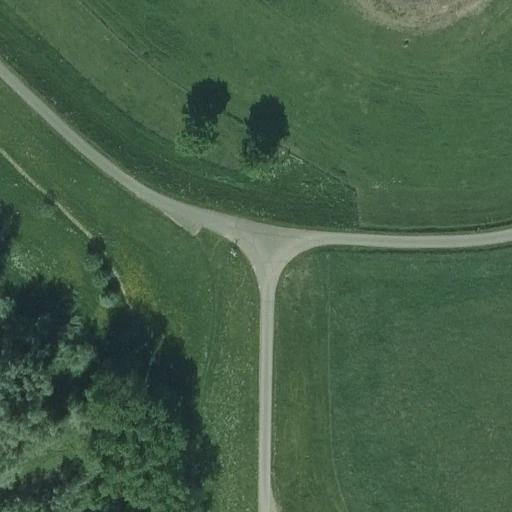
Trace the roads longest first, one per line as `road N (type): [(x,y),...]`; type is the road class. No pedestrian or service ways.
road 1 (motorway): [(511,273),(224,511)]
road 2 (motorway): [(291,511),(511,332)]
